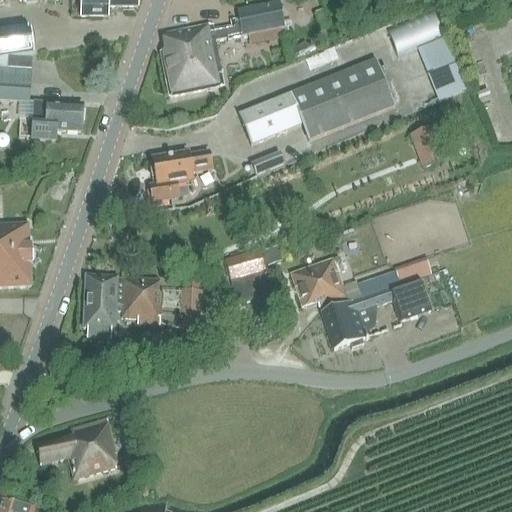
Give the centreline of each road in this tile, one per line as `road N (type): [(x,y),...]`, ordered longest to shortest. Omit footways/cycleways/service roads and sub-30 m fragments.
road 1 (unclassified): [(73,405),(216,374),(382,382),(511,334)]
road 2 (tertiary): [(40,360),(166,0)]
